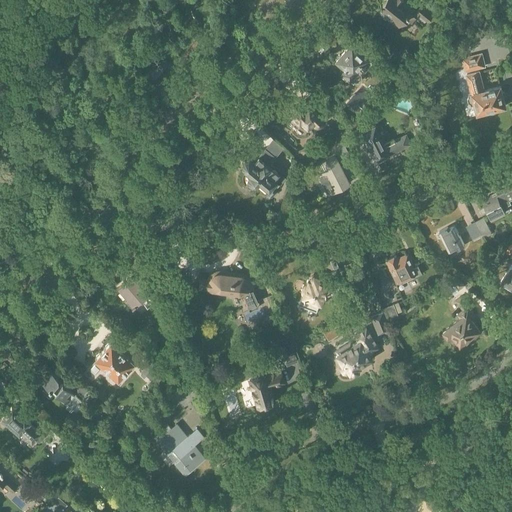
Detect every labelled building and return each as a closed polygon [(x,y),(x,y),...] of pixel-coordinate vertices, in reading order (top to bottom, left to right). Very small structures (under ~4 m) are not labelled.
[(416,11),(412,9),(402,0),(382,0),(376,8),(382,13),(381,16),(385,19),(388,18),(399,26),(405,18),(413,24),(420,16),(427,22),(433,15),(433,14),(436,10),(427,3),(423,7),(421,5),(416,11)] [(341,73),(343,75),(341,76),(346,81),(348,79),(353,83),(354,83),(358,82),(361,79),(361,75),(372,63),(369,60),(351,44),(335,61),(345,69),(341,73)] [(466,70),(485,66),(481,53),(462,58),(466,70)] [(386,75),(396,84),(403,76),(394,67),(386,75)] [(505,92),(503,93),(501,86),(484,90),(480,71),(466,74),(471,94),(469,95),(469,96),(468,99),(469,102),(471,104),(471,105),(475,104),(478,113),(489,111),(492,113),(494,113),(496,113),(497,108),(506,106),(504,98),(506,98),(505,92)] [(308,130),(322,115),(308,103),(301,110),(300,110),(300,109),(299,109),(298,109),(297,109),(296,109),(295,109),(295,110),(294,110),(294,111),(293,111),(293,112),(293,113),(293,114),(294,115),(294,116),(302,123),(302,124),(301,125),(301,126),(301,127),(301,128),(301,129),(301,130),(302,130),(302,131),(303,131),(304,131),(304,132),(305,132),(306,132),(307,132),(307,131),(308,131),(308,130)] [(382,158),(390,154),(410,144),(405,134),(394,139),(384,143),(375,124),(374,124),(371,120),(360,125),(363,130),(360,131),(364,139),(363,140),(366,146),(365,147),(378,171),(386,167),(382,158)] [(337,140),(340,136),(341,136),(344,132),(335,125),(332,128),(328,133),(337,140)] [(134,139),(139,134),(134,129),(129,135),(134,139)] [(334,150),(339,160),(349,155),(343,142),(331,147),(333,151),(334,150)] [(221,147),(221,155),(233,155),(233,147),(221,147)] [(306,147),(295,153),(298,159),(309,153),(306,147)] [(270,163),(275,157),(265,149),(253,163),(248,160),(245,161),(242,164),(242,167),(244,170),(250,175),(249,176),(248,180),(249,183),(251,185),(255,185),(258,183),(259,182),(268,190),(266,192),(266,195),(269,197),(272,196),(275,192),(275,189),(279,185),(280,186),(285,179),(280,174),(279,174),(273,169),(274,167),(270,163)] [(316,167),(319,172),(314,175),(324,196),(349,183),(335,155),(324,161),(325,161),(317,165),(316,167)] [(496,192),(482,200),(487,210),(492,220),(506,213),(504,207),(511,203),(511,200),(511,199),(511,185),(504,190),(504,188),(496,192)] [(477,227),(482,236),(490,232),(486,223),(477,227)] [(440,231),(450,251),(458,246),(459,248),(465,245),(454,226),(449,229),(448,227),(440,231)] [(474,240),(482,236),(477,227),(469,231),(474,240)] [(385,260),(392,274),(396,283),(407,278),(407,277),(415,273),(416,277),(422,274),(418,265),(413,267),(412,266),(413,265),(407,254),(397,258),(396,255),(385,260)] [(173,273),(174,271),(169,265),(159,274),(164,280),(166,278),(170,283),(168,285),(173,292),(184,283),(178,276),(177,277),(173,273)] [(511,265),(511,266),(501,282),(511,289),(511,265)] [(201,278),(199,289),(212,290),(239,293),(241,293),(249,311),(257,307),(256,304),(257,304),(257,303),(258,302),(258,301),(257,301),(252,289),(254,288),(250,279),(248,277),(247,276),(246,275),(244,274),(242,273),(226,271),(221,271),(219,270),(217,271),(214,272),(212,273),(210,274),(209,276),(208,279),(201,278)] [(332,284),(331,285),(329,283),(320,279),(321,277),(320,276),(316,274),(314,274),(312,274),(310,275),(308,279),(307,279),(306,282),(303,284),(300,291),(302,293),(301,297),(298,305),(316,311),(319,303),(321,304),(325,293),(328,294),(335,296),(339,286),(332,284)] [(131,275),(118,287),(127,298),(125,299),(132,307),(133,306),(146,295),(148,294),(131,275)] [(372,288),(365,291),(368,302),(376,300),(372,288)] [(274,298),(272,294),(266,296),(276,319),(278,318),(271,300),(274,298)] [(456,314),(459,318),(443,330),(451,341),(455,338),(461,346),(481,330),(473,319),(477,316),(472,309),(474,307),(471,303),(469,305),(461,295),(455,300),(462,310),(456,314)] [(398,315),(396,311),(400,309),(398,302),(382,309),(388,322),(398,315)] [(389,330),(389,329),(383,312),(371,317),(378,334),(389,330)] [(347,375),(348,374),(350,372),(354,373),(358,371),(358,369),(361,367),(360,365),(371,359),(367,353),(378,347),(366,327),(353,334),(357,340),(351,344),(350,342),(334,351),(336,353),(335,354),(337,356),(336,359),(338,362),(340,363),(339,367),(343,374),(347,375)] [(90,366),(89,367),(96,373),(102,367),(101,365),(102,364),(118,378),(133,362),(110,341),(95,358),(98,360),(97,362),(95,360),(90,366)] [(166,376),(159,371),(149,362),(141,371),(151,380),(151,379),(157,385),(166,376)] [(47,366),(38,376),(48,385),(44,390),(44,393),(48,397),(51,397),(56,392),(73,409),(78,404),(78,405),(80,403),(79,402),(81,400),(86,394),(91,398),(93,394),(80,383),(79,384),(77,396),(58,378),(57,375),(47,366)] [(249,380),(257,407),(274,402),(269,387),(283,382),(280,371),(249,380)] [(174,399),(189,387),(180,377),(165,389),(174,399)] [(0,417),(1,418),(0,420),(6,426),(7,424),(18,433),(19,432),(31,442),(34,438),(38,442),(43,436),(28,422),(29,421),(22,415),(21,416),(11,406),(7,410),(6,409),(3,412),(4,413),(0,417)] [(187,436),(177,424),(171,428),(168,424),(155,435),(158,439),(157,440),(168,454),(173,450),(180,458),(175,462),(185,475),(205,458),(194,445),(197,443),(190,434),(187,436)] [(63,440),(57,446),(68,455),(69,454),(75,459),(78,455),(73,450),(73,449),(63,440)] [(0,486),(2,484),(11,493),(17,486),(0,470),(0,486)] [(42,495),(27,481),(23,486),(38,499),(42,495)] [(71,498),(62,490),(42,511),(52,511),(57,507),(61,510),(71,498)] [(184,511),(176,502),(175,503),(169,495),(163,501),(160,498),(151,506),(155,511),(184,511)]
